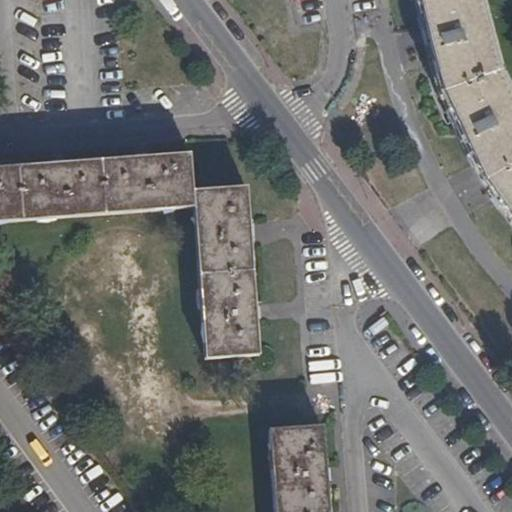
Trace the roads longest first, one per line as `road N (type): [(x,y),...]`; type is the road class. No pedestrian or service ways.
road 1 (residential): [(266,101),(511,421)]
road 2 (residential): [(266,101),(242,118),(0,135)]
road 3 (residential): [(0,399),(84,511)]
road 4 (residential): [(187,0),(266,101)]
